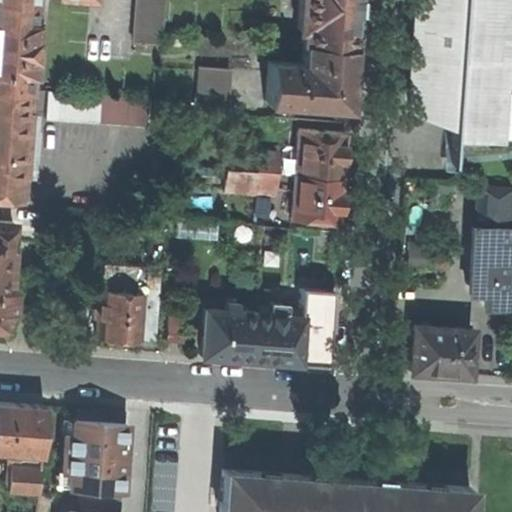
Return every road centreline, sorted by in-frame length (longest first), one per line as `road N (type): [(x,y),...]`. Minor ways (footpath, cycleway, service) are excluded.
road 1 (residential): [(359,393),(384,0)]
road 2 (residential): [(0,367),(359,393)]
road 3 (residential): [(359,393),(511,404)]
